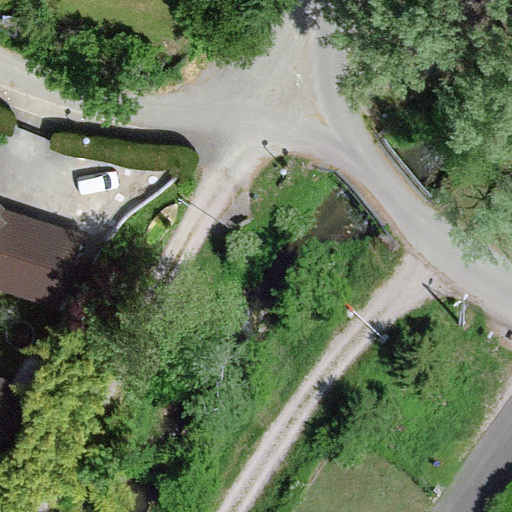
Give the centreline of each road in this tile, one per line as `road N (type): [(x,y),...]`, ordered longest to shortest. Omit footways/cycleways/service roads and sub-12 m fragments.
road 1 (track): [(28,511),(287,74)]
road 2 (track): [(446,249),(346,348),(235,511)]
road 3 (residential): [(511,286),(446,249),(414,219),(287,74)]
road 4 (residential): [(0,62),(60,89),(163,109),(217,104),(287,74)]
